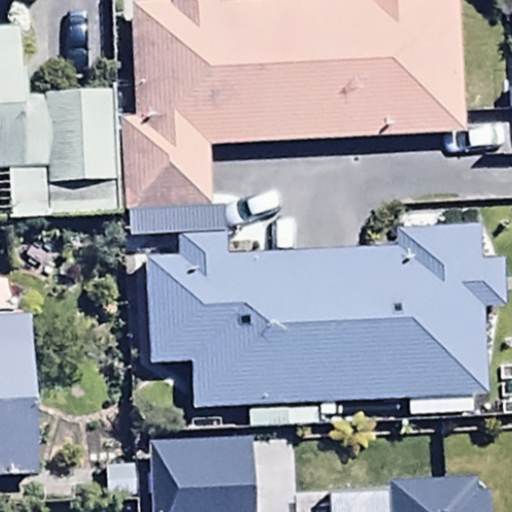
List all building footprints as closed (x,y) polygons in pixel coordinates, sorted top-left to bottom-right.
[(211,213),(209,149),(462,138),(456,0),(366,0),(214,6),(213,0),(162,0),(163,8),(127,9),(131,124),(117,125),(121,217),(211,213)] [(0,226),(115,222),(110,97),(21,101),(18,29),(0,29),(0,226)] [(390,256),(220,259),(220,238),(177,238),(177,261),(144,261),(145,367),(187,367),(188,415),(242,414),(242,431),(311,430),(311,406),(404,405),(404,422),(467,421),(466,398),(482,398),(481,315),(499,315),(498,269),(474,269),(474,230),(390,231),(390,256)] [(0,482),(34,481),(27,302),(0,302),(0,482)] [(234,448),(149,449),(149,505),(234,505),(234,448)]
